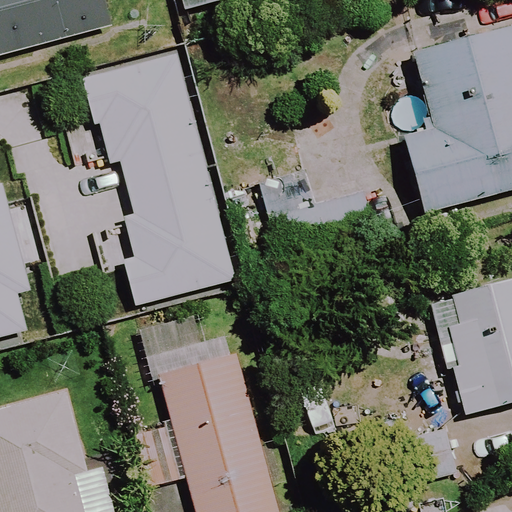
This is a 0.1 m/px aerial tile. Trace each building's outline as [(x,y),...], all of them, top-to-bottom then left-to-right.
[(0,0),(0,58),(118,27),(110,0),(0,0)] [(174,0),(185,37),(317,0),(174,0)] [(511,33),(418,57),(436,129),(408,136),(427,215),(511,193),(511,33)] [(238,281),(180,58),(85,83),(108,169),(124,164),(140,226),(93,238),(103,276),(128,269),(138,307),(238,281)] [(317,206),(307,174),(264,187),(289,273),(385,244),(369,191),(317,206)] [(14,219),(9,195),(0,196),(0,344),(28,338),(19,294),(46,289),(30,215),(14,219)] [(511,282),(428,306),(445,365),(451,363),(467,418),(511,405),(511,282)] [(203,348),(195,320),(142,334),(150,363),(203,348)] [(278,511),(237,358),(159,378),(172,428),(134,438),(147,489),(188,478),(196,511),(278,511)] [(0,511),(106,511),(76,396),(0,415),(0,511)]
